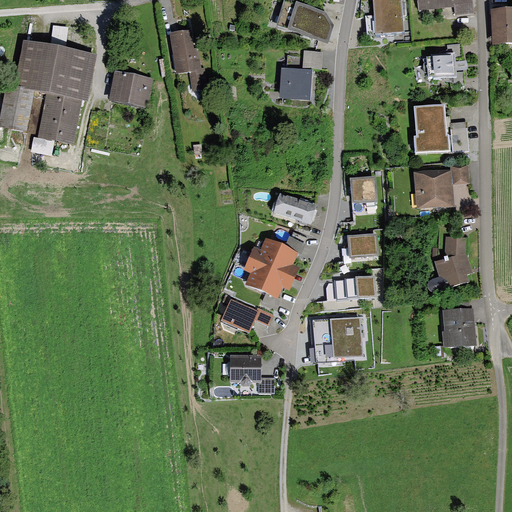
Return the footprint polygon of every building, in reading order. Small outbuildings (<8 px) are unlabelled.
[(373,0),(375,17),(365,18),(366,37),(404,34),(403,18),(406,18),(404,0),(373,0)] [(417,0),(419,12),(454,9),(455,16),(475,14),(473,0),(417,0)] [(285,1),(276,30),(329,46),(335,26),(326,13),(285,1)] [(511,10),(491,11),(492,47),(511,46),(511,10)] [(85,30),(53,26),(51,46),(82,51),(85,30)] [(191,32),(170,35),(177,76),(190,73),(193,92),(208,90),(205,69),(202,69),(198,49),(194,50),(191,32)] [(39,138),(74,144),(82,103),(88,104),(97,57),(23,43),(15,88),(5,87),(0,113),(0,128),(27,133),(35,93),(47,96),(39,138)] [(431,59),(427,59),(429,82),(442,80),(442,83),(451,84),(451,89),(465,88),(464,71),(468,71),(468,68),(468,66),(468,64),(467,62),(463,62),(462,46),(447,47),(448,51),(440,54),(440,56),(431,57),(431,59)] [(287,70),(281,69),(279,102),(311,104),(313,70),(322,71),(323,53),(304,52),(304,58),(288,57),(287,70)] [(154,81),(116,73),(110,102),(148,110),(154,81)] [(445,107),(414,109),(416,139),(414,139),(415,157),(451,154),(449,136),(448,137),(447,128),(451,127),(451,125),(450,117),(446,118),(445,107)] [(467,123),(451,125),(451,127),(453,154),(470,152),(467,123)] [(450,171),(414,174),(418,211),(455,208),(453,186),(470,184),(469,166),(450,167),(450,171)] [(376,178),(350,180),(353,206),(379,204),(376,178)] [(274,215),(311,227),(317,207),(280,196),(274,215)] [(393,235),(397,240),(403,240),(406,234),(402,230),(396,230),(393,235)] [(377,235),(347,238),(349,261),(379,258),(377,235)] [(467,255),(468,239),(446,238),(445,260),(434,264),(439,279),(432,281),(430,284),(428,286),(428,290),(430,293),(434,295),(437,295),(447,292),(447,290),(470,284),(468,276),(473,275),(467,255)] [(250,276),(245,287),(278,301),(283,290),(290,293),(300,269),(294,266),(299,255),(302,256),(306,245),(291,239),(286,250),(266,241),(261,252),(254,249),(244,273),(250,276)] [(377,300),(375,278),(335,282),(337,303),(377,300)] [(231,301),(221,323),(250,336),(256,322),(269,328),(274,316),(258,309),(256,312),(231,301)] [(478,347),(474,310),(443,312),(445,334),(442,334),(444,350),(478,347)] [(364,358),(360,319),(327,322),(327,320),(310,321),(314,365),(356,361),(356,359),(364,358)] [(262,357),(231,357),(230,384),(240,384),(243,388),(249,388),(252,384),(259,384),(259,395),(275,395),(275,379),(262,379),(262,357)]
